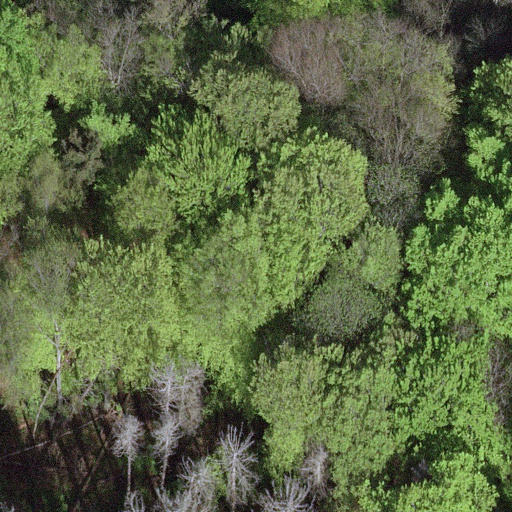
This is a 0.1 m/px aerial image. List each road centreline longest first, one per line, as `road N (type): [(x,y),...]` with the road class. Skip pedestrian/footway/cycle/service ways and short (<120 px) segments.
road 1 (track): [(0,140),(107,96),(165,88),(222,99),(300,130),(439,214),(511,243)]
road 2 (track): [(222,99),(205,60),(161,22),(118,14),(0,30)]
